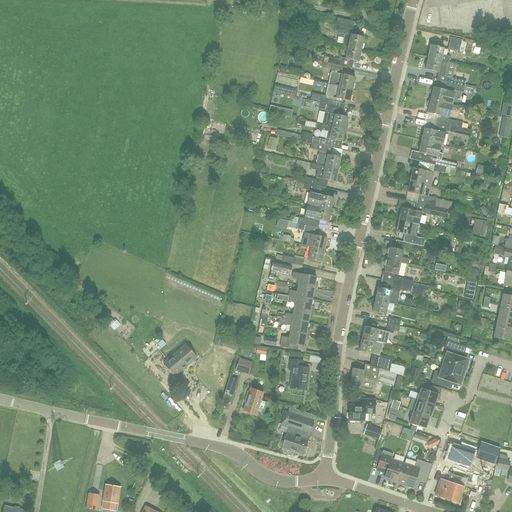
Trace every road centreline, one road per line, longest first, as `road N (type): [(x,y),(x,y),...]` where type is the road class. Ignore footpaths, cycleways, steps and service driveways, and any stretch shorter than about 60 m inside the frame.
road 1 (unclassified): [(324,477),(339,323),(413,0)]
road 2 (tertiary): [(324,477),(284,481),(208,444),(0,399)]
road 3 (residential): [(445,434),(452,402),(471,396),(481,357),(511,363)]
